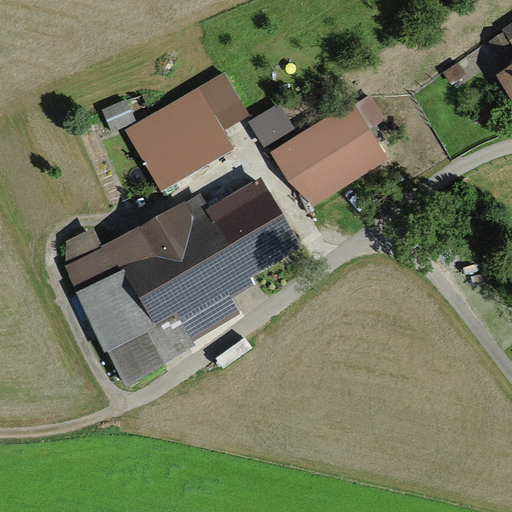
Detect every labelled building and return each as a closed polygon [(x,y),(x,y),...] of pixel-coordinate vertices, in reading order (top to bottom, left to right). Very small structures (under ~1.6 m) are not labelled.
[(506,32),(489,43),(498,58),(511,48),(511,21),(503,28),(506,32)] [(459,62),(445,73),(454,85),(468,75),(459,62)] [(511,66),(496,77),(511,102),(511,66)] [(126,130),(163,191),(236,148),(226,130),(251,116),(225,72),(126,130)] [(297,136),(271,152),(290,181),(314,206),(390,160),(369,128),(385,119),(372,95),(356,106),(353,102),(297,136)] [(126,101),(102,111),(112,132),(135,121),(126,101)] [(297,136),(279,105),(250,123),(268,154),(271,152),(297,136)] [(252,278),(304,248),(263,177),(210,207),(202,193),(103,246),(94,228),(67,241),(67,267),(106,352),(108,351),(127,388),(197,346),(194,341),(240,312),(231,297),(255,284),(252,278)]
